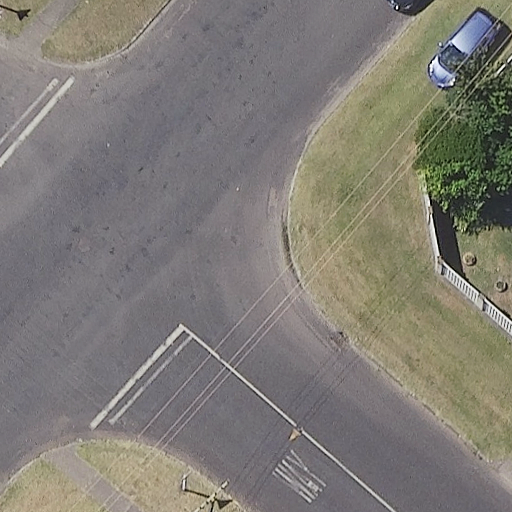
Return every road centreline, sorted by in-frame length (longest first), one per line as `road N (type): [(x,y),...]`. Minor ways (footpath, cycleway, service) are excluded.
road 1 (residential): [(94,250),(397,511)]
road 2 (residential): [(94,250),(310,0)]
road 3 (residential): [(0,356),(94,250)]
road 4 (residential): [(0,167),(94,250)]
